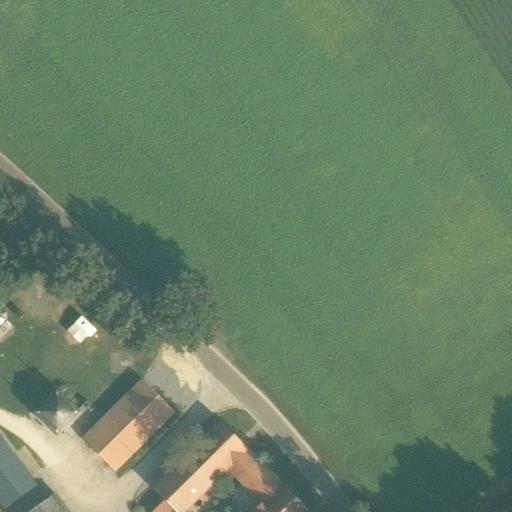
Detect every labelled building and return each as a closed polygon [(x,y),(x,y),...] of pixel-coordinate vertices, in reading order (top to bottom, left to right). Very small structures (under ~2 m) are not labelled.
[(79,347),(96,332),(81,315),(64,330),(79,347)] [(114,471),(174,412),(143,381),(84,440),(114,471)] [(33,413),(57,438),(82,415),(57,389),(33,413)] [(166,501),(154,511),(308,511),(283,485),(221,422),(153,489),(166,501)] [(38,486),(0,434),(0,504),(4,510),(38,486)] [(65,511),(53,495),(30,511),(65,511)]
